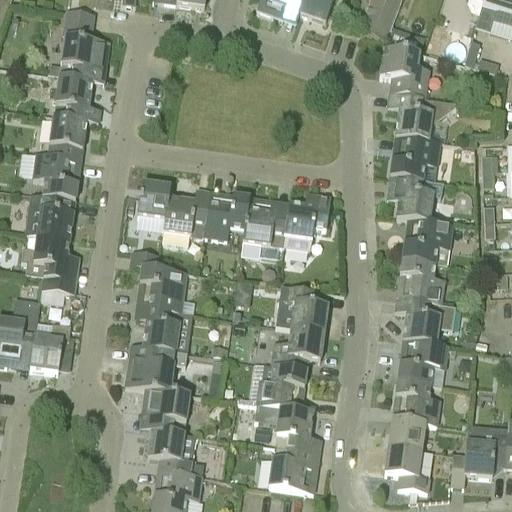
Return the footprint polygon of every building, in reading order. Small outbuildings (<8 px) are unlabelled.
[(163,0),(162,8),(174,10),(175,0),(163,0)] [(175,0),(174,10),(203,14),(205,0),(175,0)] [(296,18),(302,0),(261,0),(255,16),(272,22),(274,15),(285,18),(286,15),(296,18)] [(302,0),(296,18),(324,28),(333,0),(302,0)] [(399,0),(372,0),(358,40),(358,41),(384,49),(391,32),(402,1),(399,0)] [(511,20),(511,0),(482,0),(481,5),(482,6),(480,11),(511,20)] [(63,31),(66,31),(91,34),(93,21),(65,17),(63,31)] [(89,46),(91,34),(66,31),(60,72),(47,70),(46,81),(57,83),(91,88),(93,76),(96,76),(98,65),(106,66),(108,49),(89,46)] [(423,42),(391,32),(384,49),(418,59),(423,42)] [(470,47),(463,72),(472,74),(479,50),(470,47)] [(388,100),(423,105),(428,77),(416,75),(418,60),(382,55),(378,83),(398,85),(396,100),(388,99),(388,100)] [(478,64),(475,75),(494,80),(497,70),(478,64)] [(75,126),(85,128),(97,129),(99,116),(87,114),(91,88),(57,83),(54,111),(76,114),(75,126)] [(394,143),(406,144),(440,149),(440,148),(428,146),(430,131),(458,110),(423,105),(388,100),(386,114),(398,116),(394,143)] [(68,165),(80,167),(85,128),(75,126),(52,124),(48,150),(65,153),(63,164),(68,165)] [(389,182),(422,186),(424,171),(437,173),(440,149),(406,144),(404,156),(392,154),(389,182)] [(44,187),(42,202),(74,206),(78,179),(66,177),(68,165),(63,164),(34,161),(31,185),(44,187)] [(490,162),(481,162),(481,178),(491,177),(490,162)] [(481,178),(482,193),(491,193),(491,177),(481,178)] [(395,224),(406,225),(452,231),(452,230),(428,227),(432,200),(436,200),(437,189),(433,189),(434,188),(422,186),(389,182),(387,195),(399,197),(395,224)] [(162,238),(163,238),(168,204),(169,192),(140,189),(136,221),(163,225),(162,238)] [(163,238),(202,243),(208,198),(195,197),(194,208),(168,204),(163,238)] [(243,237),(248,204),(208,198),(202,243),(226,247),(228,235),(243,237)] [(74,206),(42,202),(29,200),(23,240),(36,242),(69,246),(74,206)] [(287,209),(285,221),(281,253),(310,257),(313,235),(325,236),(329,203),(316,201),(314,213),(287,209)] [(133,204),(124,203),(123,211),(132,212),(133,204)] [(270,252),(281,253),(285,221),(274,219),(274,215),(263,214),(264,206),(248,204),(243,237),(241,249),(270,253),(270,252)] [(483,228),(493,228),(492,212),(483,213),(483,228)] [(406,225),(401,265),(435,269),(436,255),(449,256),(452,231),(406,225)] [(493,228),(483,228),(484,244),(494,243),(493,228)] [(24,281),(41,283),(75,287),(76,274),(65,273),(69,246),(36,242),(34,256),(22,254),(20,268),(26,269),(24,281)] [(140,273),(158,274),(160,261),(154,261),(131,258),(129,271),(140,273)] [(495,263),(485,263),(486,280),(495,279),(495,263)] [(408,294),(407,305),(441,310),(452,311),(452,307),(441,306),(444,286),(432,284),(435,269),(401,265),(397,292),(408,294)] [(140,273),(135,310),(135,312),(192,320),(192,319),(181,318),(186,278),(158,274),(140,273)] [(486,294),(496,294),(495,279),(486,280),(486,294)] [(506,279),(495,279),(496,294),(506,294),(506,279)] [(39,296),(73,300),(75,287),(41,283),(39,296)] [(301,295),(285,293),(278,291),(277,305),(284,306),(284,307),(294,308),(290,334),(322,339),(327,311),(299,307),(301,295)] [(402,346),(447,352),(447,351),(436,350),(438,335),(450,336),(453,313),(441,311),(441,310),(407,305),(396,303),(394,317),(405,319),(402,346)] [(11,327),(0,325),(0,371),(6,372),(7,364),(18,366),(18,362),(28,363),(33,331),(36,331),(39,308),(14,305),(11,327)] [(141,353),(187,360),(192,320),(135,312),(133,325),(145,327),(141,353)] [(47,345),(34,343),(36,331),(33,331),(28,363),(27,375),(55,379),(59,347),(65,348),(67,332),(49,330),(47,345)] [(307,365),(318,367),(322,339),(290,334),(288,351),(273,349),(270,371),(305,377),(307,365)] [(476,340),(464,338),(462,353),(473,355),(476,340)] [(402,346),(396,386),(430,390),(433,374),(444,376),(447,352),(402,346)] [(226,352),(211,351),(210,361),(226,363),(226,352)] [(187,360),(141,353),(139,366),(136,365),(134,376),(126,375),(124,392),(144,395),(189,401),(189,400),(169,397),(173,371),(185,373),(187,360)] [(511,363),(504,362),(503,373),(511,373),(511,363)] [(211,365),(210,377),(220,378),(222,367),(211,365)] [(305,377),(270,371),(270,372),(255,370),(250,406),(238,404),(238,407),(299,416),(305,377)] [(428,405),(430,390),(396,386),(391,425),(424,430),(436,432),(440,407),(428,405)] [(150,436),(195,442),(184,440),(189,401),(144,395),(142,411),(149,412),(148,423),(152,424),(150,436)] [(284,455),(306,459),(318,460),(320,446),(308,444),(312,418),(299,416),(238,407),(238,409),(256,412),(253,427),(276,431),(274,442),(286,444),(284,455)] [(391,425),(387,452),(421,457),(424,430),(391,425)] [(449,492),(463,493),(464,481),(491,484),(492,472),(504,473),(507,435),(496,434),(496,437),(466,434),(464,461),(452,460),(449,492)] [(156,477),(201,483),(203,471),(191,469),(195,442),(150,436),(146,463),(158,465),(156,477)] [(421,457),(387,452),(383,480),(398,482),(396,494),(426,499),(428,485),(417,483),(421,457)] [(306,459),(284,455),(273,453),(271,465),(272,465),(268,494),(312,500),(315,482),(307,481),(308,470),(304,470),(306,459)] [(198,507),(201,483),(156,477),(151,511),(185,511),(187,506),(198,507)] [(415,507),(416,497),(409,496),(408,506),(415,507)]
